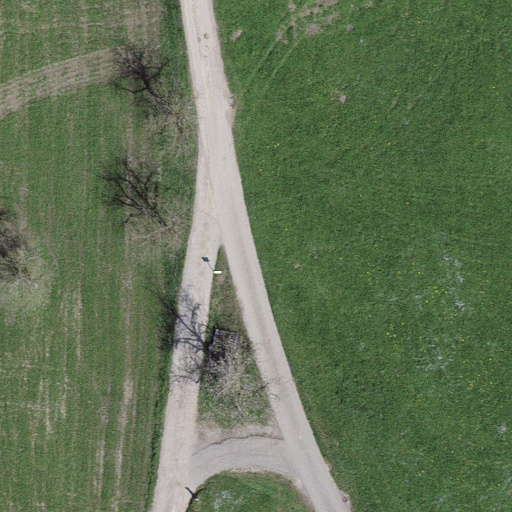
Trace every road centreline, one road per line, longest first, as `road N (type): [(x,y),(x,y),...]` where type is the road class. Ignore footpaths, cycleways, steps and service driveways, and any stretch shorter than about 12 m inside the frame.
road 1 (unclassified): [(332,511),(309,466),(219,164),(197,0)]
road 2 (track): [(166,511),(219,164)]
road 3 (track): [(168,497),(207,459),(255,449),(309,466)]
